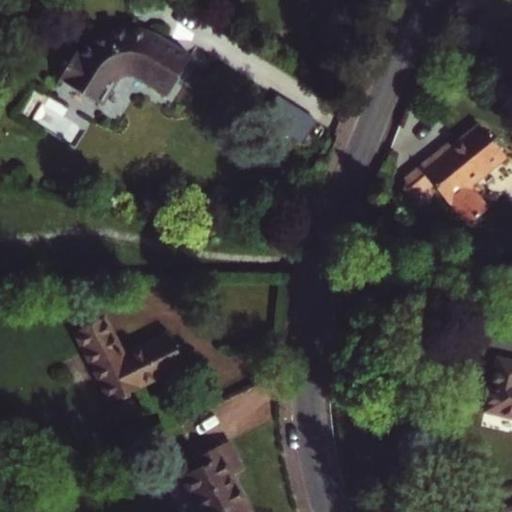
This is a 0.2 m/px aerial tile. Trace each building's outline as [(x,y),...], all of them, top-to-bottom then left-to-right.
[(191,60),(154,38),(145,34),(117,32),(100,40),(82,58),(76,55),(60,81),(101,107),(117,82),(127,76),(136,77),(169,97),(191,60)] [(448,142),(403,178),(407,184),(401,189),(417,208),(433,195),(429,190),(434,185),(452,207),(474,189),(470,185),(505,156),(478,124),(451,146),(448,142)] [(105,320),(76,334),(111,406),(186,370),(171,338),(125,360),(105,320)] [(511,366),(498,363),(485,418),(511,423),(511,366)] [(202,467),(182,477),(199,511),(253,511),(235,476),(244,471),(229,442),(198,458),(202,467)]
